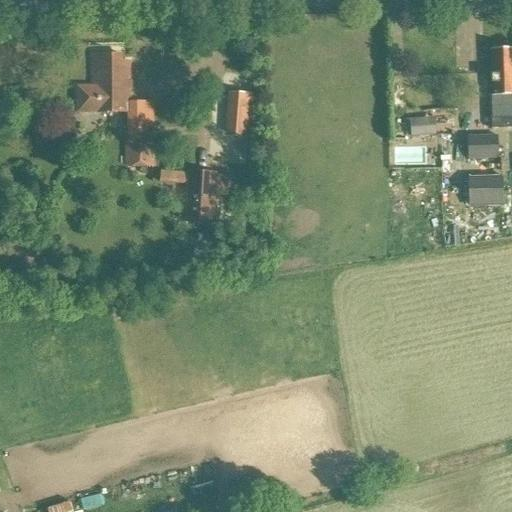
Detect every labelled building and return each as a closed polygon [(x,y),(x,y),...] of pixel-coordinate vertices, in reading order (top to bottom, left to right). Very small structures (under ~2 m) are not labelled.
[(492,98),(490,98),(490,124),(501,123),(501,131),(511,130),(511,52),(492,53),(493,74),(491,74),(492,98)] [(93,89),(76,89),(77,115),(130,114),(129,64),(121,64),(121,57),(92,58),(93,89)] [(434,134),(433,116),(409,118),(410,135),(434,134)] [(152,136),(152,126),(141,127),(141,137),(124,137),(125,169),(154,168),(153,136),(152,136)] [(497,161),(496,137),(467,138),(467,162),(497,161)] [(216,178),(187,176),(187,177),(160,176),(159,185),(186,186),(184,228),(214,230),(215,199),(226,200),(227,180),(216,179),(216,178)] [(468,209),(502,208),(501,177),(467,178),(468,209)]
